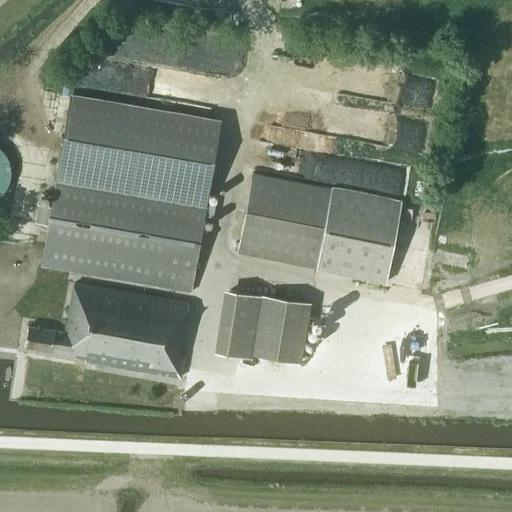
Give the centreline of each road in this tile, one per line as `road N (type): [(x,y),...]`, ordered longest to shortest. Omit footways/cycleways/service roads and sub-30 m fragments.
road 1 (track): [(231,142),(255,102),(262,61),(262,34),(247,0)]
road 2 (track): [(0,108),(93,0)]
